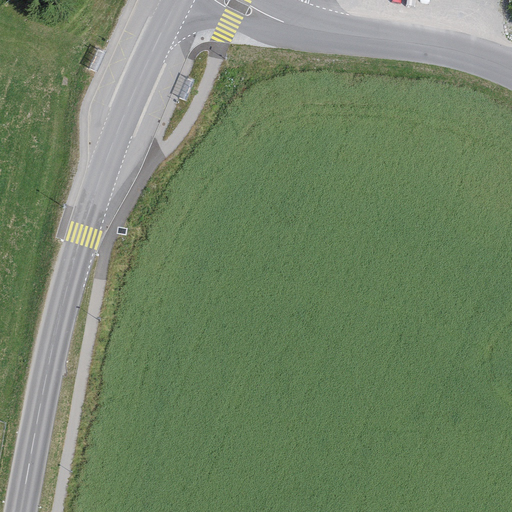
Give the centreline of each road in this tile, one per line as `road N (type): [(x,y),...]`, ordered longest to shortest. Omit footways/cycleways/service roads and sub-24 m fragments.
road 1 (secondary): [(19,511),(45,368),(82,232),(120,124),(178,0)]
road 2 (residential): [(303,23),(452,47),(511,69)]
